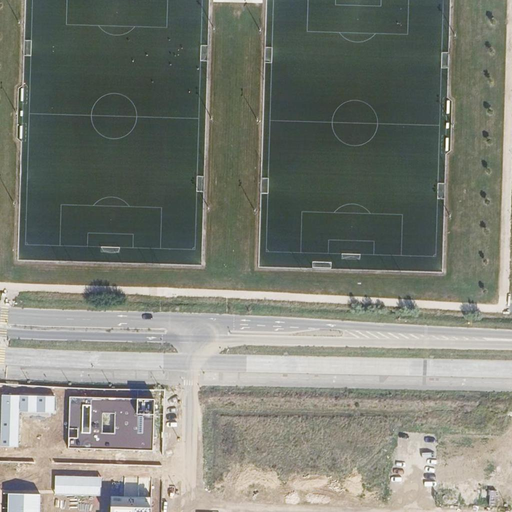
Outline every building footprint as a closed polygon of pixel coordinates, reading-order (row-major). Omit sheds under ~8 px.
[(55,396),(2,394),(0,447),(18,447),(19,411),(54,412),(55,396)] [(153,398),(68,397),(67,450),(153,451),(153,398)] [(102,477),(56,475),(55,494),(101,495),(102,477)] [(124,497),(111,497),(110,511),(151,511),(153,476),(125,476),(124,497)] [(39,511),(40,494),(8,493),(7,511),(39,511)]
